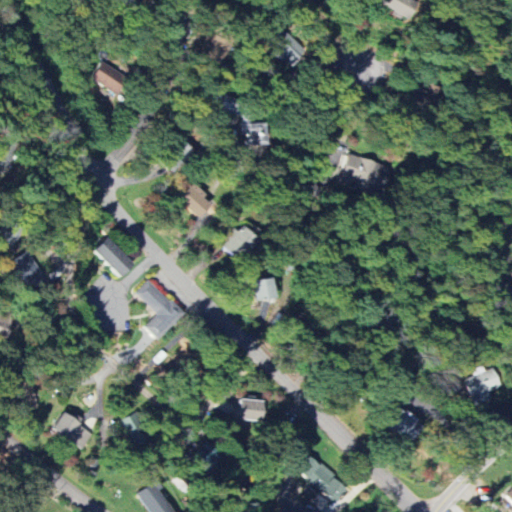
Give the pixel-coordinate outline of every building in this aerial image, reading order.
[(404,19),(412,2),(408,0),(379,0),(377,5),(404,19)] [(262,47),(285,69),(302,51),(279,29),(262,47)] [(216,65),(229,41),(209,31),(197,55),(216,65)] [(114,94),(124,77),(99,62),(88,80),(114,94)] [(215,108),(230,116),(236,103),(222,96),(215,108)] [(262,145),(261,116),(239,117),(239,135),(245,135),(246,146),(262,145)] [(349,182),(376,194),(386,169),(347,152),(334,182),(347,188),(349,182)] [(196,219),(210,203),(188,183),(174,198),(196,219)] [(253,239),(238,224),(218,245),(234,260),(253,239)] [(131,264),(105,238),(91,251),(118,278),(131,264)] [(23,287),(41,278),(28,252),(10,260),(23,287)] [(245,283),(249,302),(274,297),(270,277),(245,283)] [(155,340),(182,315),(148,280),(134,293),(155,315),(142,327),(155,340)] [(489,400),(487,391),(499,388),(494,370),(463,379),(471,405),(489,400)] [(36,409),(32,382),(14,384),(18,411),(36,409)] [(261,400),(238,400),(237,420),(260,421),(261,400)] [(382,415),(388,419),(384,424),(408,443),(421,427),(391,404),(382,415)] [(50,429),(83,451),(94,435),(61,413),(50,429)] [(129,448),(149,441),(137,413),(118,420),(129,448)] [(190,457),(207,473),(219,459),(202,444),(190,457)] [(332,504),(346,489),(307,454),(294,469),(332,504)] [(174,511),(158,481),(138,492),(148,511),(174,511)] [(511,507),(511,488),(503,497),(511,507)]
